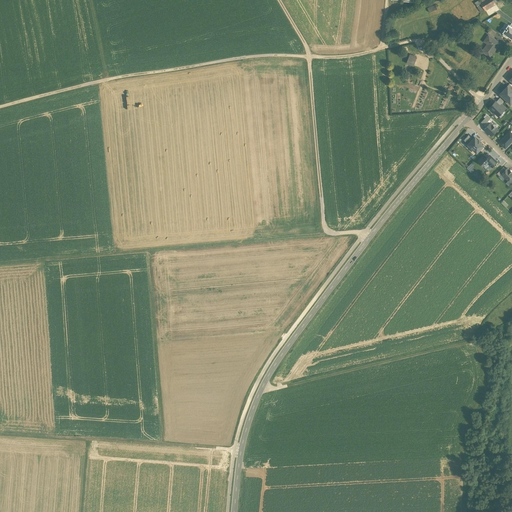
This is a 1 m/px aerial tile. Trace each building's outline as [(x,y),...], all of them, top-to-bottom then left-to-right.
[(494,3),(492,0),(485,0),(480,3),(484,10),(495,4),(494,3)] [(484,10),(480,3),(478,1),(475,3),(475,4),(477,9),(478,8),(480,13),(484,10)] [(511,40),(511,27),(510,26),(508,25),(502,33),(511,40)] [(496,32),(490,28),(487,32),(493,36),(496,32)] [(499,43),(488,35),(484,40),(488,42),(482,51),(490,56),(499,43)] [(409,54),(406,61),(414,64),(416,56),(409,54)] [(507,86),(500,93),(507,100),(510,103),(511,101),(511,90),(507,86)] [(496,101),(489,107),(498,115),(505,108),(501,103),(497,100),(496,101)] [(481,122),(486,127),(491,122),(492,121),(487,116),(481,122)] [(486,127),(484,129),(492,136),(498,129),(491,122),(486,127)] [(511,133),(510,131),(499,142),(505,148),(510,143),(509,142),(510,141),(511,142),(511,141),(511,140),(511,133)] [(463,140),(468,144),(473,139),(468,134),(463,140)] [(473,139),(468,144),(476,152),(483,145),(480,142),(481,142),(478,140),(475,137),(473,139)] [(484,154),(478,161),(483,166),(488,162),(492,167),(497,162),(489,154),(486,157),(484,154)] [(501,174),(506,169),(503,167),(497,173),(499,176),(501,174)] [(506,169),(501,174),(508,180),(511,176),(511,172),(510,170),(509,170),(507,168),(506,169)]
